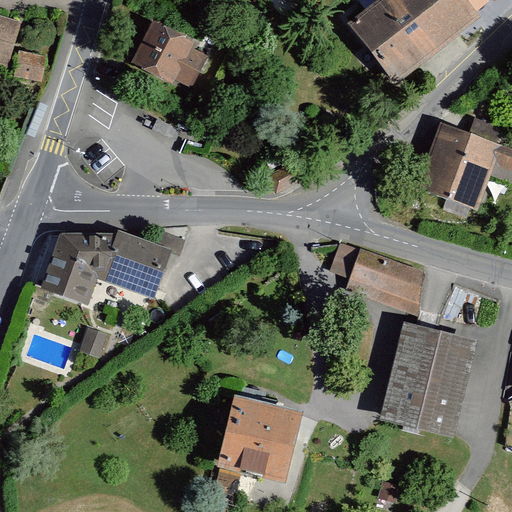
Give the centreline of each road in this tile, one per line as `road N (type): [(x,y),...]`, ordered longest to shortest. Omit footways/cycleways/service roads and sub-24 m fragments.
road 1 (tertiary): [(30,208),(313,214)]
road 2 (residential): [(511,30),(313,214)]
road 3 (tertiary): [(97,0),(30,208)]
road 4 (tertiary): [(313,214),(511,271)]
road 5 (unknown): [(313,214),(317,350),(310,404)]
